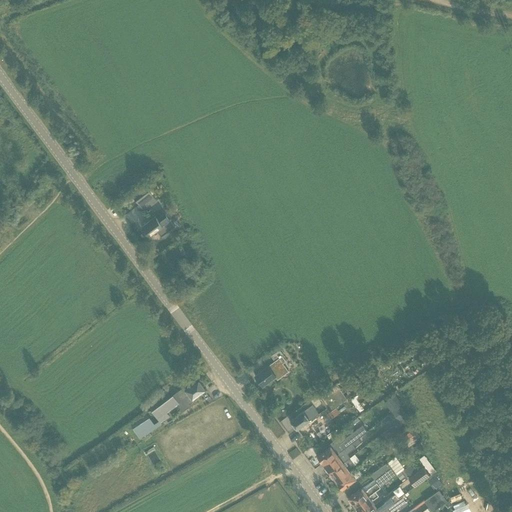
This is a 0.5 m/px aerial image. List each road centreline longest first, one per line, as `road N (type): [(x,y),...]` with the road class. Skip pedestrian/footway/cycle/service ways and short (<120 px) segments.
road 1 (tertiary): [(326,511),(0,75)]
road 2 (track): [(200,0),(237,43),(280,71),(339,41),(367,45),(379,105),(327,99)]
road 3 (track): [(379,105),(402,104),(402,0)]
